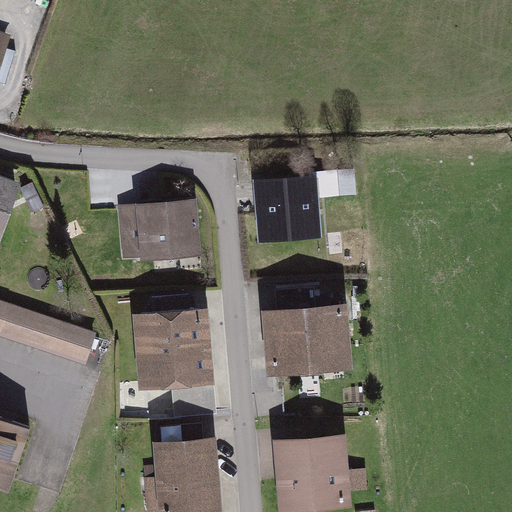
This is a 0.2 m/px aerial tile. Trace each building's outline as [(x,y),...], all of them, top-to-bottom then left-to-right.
[(317,171),(253,177),(258,240),(322,235),(317,171)] [(0,240),(16,188),(0,182),(0,240)] [(197,196),(136,201),(136,202),(118,203),(123,257),(141,256),(141,258),(202,253),(197,196)] [(96,337),(0,304),(0,338),(86,367),(96,337)] [(333,307),(265,313),(270,373),(338,367),(333,307)] [(199,316),(130,317),(132,384),(200,382),(199,316)] [(29,429),(0,419),(0,486),(9,490),(29,429)] [(346,430),(274,437),(280,509),(352,502),(346,430)] [(216,434),(153,437),(157,507),(220,503),(216,434)]
